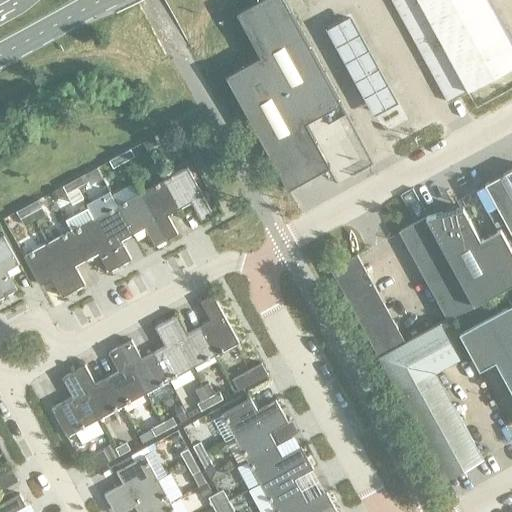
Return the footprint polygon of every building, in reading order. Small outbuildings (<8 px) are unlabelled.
[(341,103),(284,0),(257,0),(236,12),(260,56),(225,75),(288,189),(330,166),(306,122),(341,103)] [(466,91),(416,0),(392,0),(448,101),(466,91)] [(511,39),(490,0),(417,0),(467,91),(511,66),(511,39)] [(378,66),(368,49),(345,61),(355,79),(378,66)] [(157,143),(153,135),(142,141),(146,149),(157,143)] [(134,155),(130,148),(119,154),(123,161),(134,155)] [(123,161),(119,154),(109,160),(113,167),(123,161)] [(187,166),(163,179),(179,208),(191,201),(201,220),(213,213),(187,166)] [(511,168),(485,183),(511,233),(511,168)] [(88,181),(84,173),(73,179),(77,186),(88,181)] [(77,186),(73,179),(62,185),(66,192),(77,186)] [(179,208),(163,179),(140,192),(166,239),(177,233),(167,214),(179,208)] [(62,196),(58,189),(51,193),(55,200),(62,196)] [(166,239),(140,192),(117,204),(133,233),(144,227),(155,245),(166,239)] [(41,206),(37,199),(27,205),(31,212),(41,206)] [(133,233),(117,204),(94,217),(120,264),(131,258),(121,240),(133,233)] [(31,212),(27,205),(16,210),(20,218),(31,212)] [(71,229),(71,230),(86,258),(98,252),(108,271),(120,264),(94,217),(93,217),(88,207),(65,219),(71,229)] [(454,268),(463,285),(473,304),(511,282),(511,248),(500,227),(480,238),(463,207),(425,216),(426,216),(435,233),(444,251),(454,268)] [(435,233),(426,216),(399,231),(408,248),(435,233)] [(86,258),(71,230),(47,242),(73,290),(85,284),(75,265),(86,258)] [(444,251),(435,233),(408,248),(418,265),(444,251)] [(19,263),(3,234),(0,235),(0,284),(5,294),(17,288),(6,270),(19,263)] [(73,290),(47,242),(24,255),(39,284),(52,277),(62,296),(73,290)] [(454,268),(444,251),(418,265),(427,282),(454,268)] [(366,271),(357,253),(330,268),(340,286),(366,271)] [(463,285),(454,268),(427,282),(437,299),(463,285)] [(376,289),(366,271),(340,286),(350,303),(376,289)] [(473,304),(463,285),(437,299),(447,318),(473,304)] [(386,306),(376,289),(350,303),(359,321),(386,306)] [(211,319),(199,326),(215,355),(239,342),(213,294),(201,301),(211,319)] [(511,307),(510,304),(459,332),(479,369),(495,360),(511,391),(511,307)] [(395,323),(386,306),(359,321),(369,338),(395,323)] [(177,313),(166,320),(192,367),(215,355),(199,326),(187,332),(177,313)] [(192,367),(166,320),(154,326),(165,345),(153,351),(169,380),(192,367)] [(440,322),(405,341),(379,356),(396,389),(397,389),(446,478),(482,458),(433,369),(458,356),(440,322)] [(405,341),(395,323),(369,338),(379,356),(405,341)] [(131,339),(119,345),(145,393),(169,380),(153,351),(141,357),(131,339)] [(145,393),(119,345),(108,351),(118,370),(106,376),(122,405),(145,393)] [(267,373),(261,362),(232,378),(238,389),(267,373)] [(84,364),(73,370),(99,418),(122,405),(106,376),(95,383),(84,364)] [(99,418),(73,370),(62,376),(72,395),(51,407),(67,436),(99,418)] [(208,383),(202,386),(208,397),(214,393),(208,383)] [(208,397),(202,386),(196,389),(202,400),(208,397)] [(218,391),(214,393),(208,397),(212,404),(222,398),(218,391)] [(212,404),(208,397),(202,400),(197,402),(201,410),(212,404)] [(221,412),(234,436),(282,410),(275,399),(257,409),(250,397),(221,412)] [(179,402),(173,406),(180,420),(187,416),(179,402)] [(288,422),(282,410),(234,436),(247,459),(275,444),(269,432),(288,422)] [(172,416),(161,422),(165,429),(176,423),(172,416)] [(165,429),(161,422),(151,428),(155,435),(165,429)] [(177,430),(170,434),(174,441),(181,437),(177,430)] [(115,447),(119,454),(130,449),(126,441),(115,447)] [(200,441),(193,445),(198,456),(206,452),(200,441)] [(112,444),(103,449),(109,460),(118,455),(112,444)] [(282,455),(275,444),(247,459),(259,483),(307,457),(301,445),(282,455)] [(193,459),(187,448),(180,452),(186,462),(193,459)] [(103,449),(81,461),(87,472),(109,460),(103,449)] [(211,462),(206,452),(198,456),(204,466),(211,462)] [(104,493),(110,504),(157,478),(144,454),(116,470),(122,482),(104,493)] [(313,468),(307,457),(259,483),(272,506),(301,490),(294,478),(313,468)] [(199,469),(193,459),(186,462),(192,473),(199,469)] [(0,489),(18,480),(12,469),(0,474),(0,489)] [(199,469),(192,473),(199,486),(206,482),(199,469)] [(150,511),(170,501),(157,478),(110,504),(114,511),(122,511),(135,505),(138,511),(150,511)] [(222,489),(218,491),(215,493),(221,503),(228,500),(222,489)] [(307,502),(301,490),(272,506),(275,511),(315,511),(332,503),(326,491),(307,502)] [(0,503),(0,511),(12,511),(26,505),(19,493),(0,503)] [(221,503),(215,493),(208,497),(214,507),(221,503)] [(230,511),(234,510),(228,500),(221,503),(225,511),(230,511)] [(175,511),(170,501),(150,511),(175,511)] [(225,511),(221,503),(214,507),(216,511),(225,511)] [(337,511),(332,503),(315,511),(337,511)]
